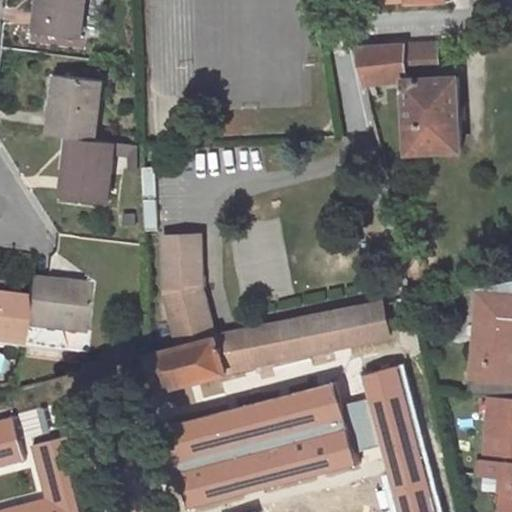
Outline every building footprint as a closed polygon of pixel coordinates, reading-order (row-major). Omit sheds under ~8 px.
[(41,0),(38,31),(81,35),(83,0),(41,0)] [(439,43),(406,45),(407,74),(440,73),(439,43)] [(406,45),(380,46),(383,76),(407,74),(406,45)] [(380,46),(358,47),(364,76),(383,76),(380,46)] [(59,86),(54,133),(71,135),(80,136),(97,139),(102,81),(66,77),(66,88),(59,86)] [(460,77),(407,79),(411,152),(464,150),(460,77)] [(80,136),(71,135),(70,150),(79,151),(80,136)] [(97,139),(80,136),(79,151),(70,150),(65,197),(108,202),(114,151),(116,141),(97,139)] [(140,145),(116,141),(114,151),(131,153),(130,167),(142,169),(140,145)] [(167,155),(157,155),(158,170),(168,170),(167,155)] [(156,167),(144,168),(145,198),(158,197),(156,167)] [(158,200),(146,200),(147,230),(159,230),(158,200)] [(180,346),(150,353),(161,389),(256,365),(255,363),(389,335),(383,302),(218,336),(205,287),(204,279),(203,235),(165,236),(166,292),(180,346)] [(420,250),(405,254),(407,262),(422,258),(420,250)] [(341,257),(328,251),(324,261),(337,267),(341,257)] [(422,258),(407,262),(414,286),(427,282),(422,258)] [(470,291),(481,288),(478,277),(468,279),(470,291)] [(77,285),(29,280),(26,301),(25,310),(21,343),(21,345),(86,353),(88,331),(83,331),(87,294),(76,293),(77,285)] [(511,281),(481,288),(471,394),(492,396),(511,397),(511,281)] [(88,287),(77,285),(76,293),(87,294),(88,287)] [(15,300),(0,298),(0,340),(21,343),(25,310),(14,309),(15,300)] [(25,310),(26,301),(15,300),(14,309),(25,310)] [(511,397),(492,396),(488,460),(485,459),(484,475),(511,477),(511,397)] [(420,496),(420,462),(376,462),(376,496),(420,496)] [(511,511),(511,477),(484,475),(483,487),(504,490),(501,511),(511,511)]
